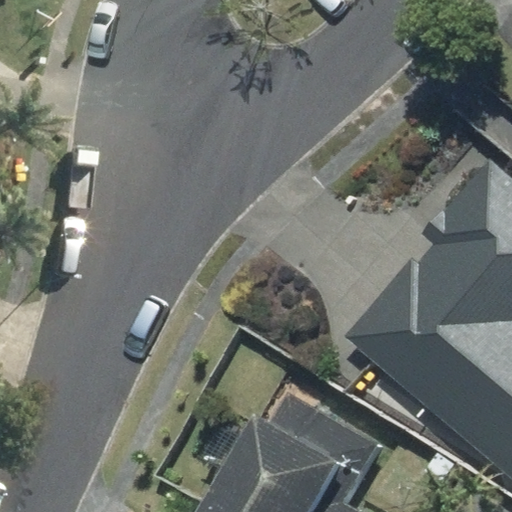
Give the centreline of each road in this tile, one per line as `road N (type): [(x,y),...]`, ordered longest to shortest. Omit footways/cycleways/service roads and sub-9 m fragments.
road 1 (residential): [(420,0),(129,243)]
road 2 (residential): [(129,243),(23,511)]
road 3 (residential): [(129,243),(181,0)]
